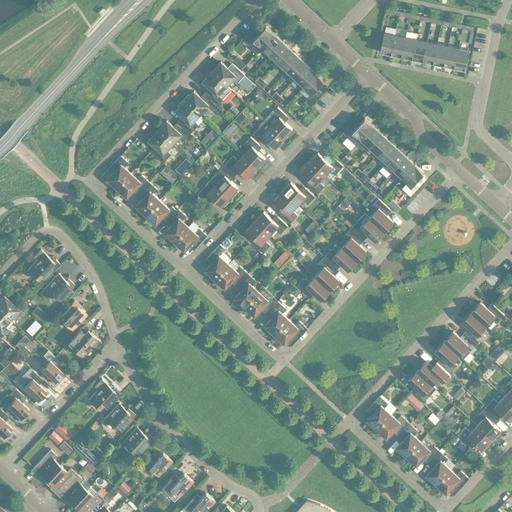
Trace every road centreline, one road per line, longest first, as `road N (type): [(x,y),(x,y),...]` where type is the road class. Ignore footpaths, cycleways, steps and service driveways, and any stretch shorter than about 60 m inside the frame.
road 1 (residential): [(511,435),(439,510),(346,421),(511,242)]
road 2 (residential): [(182,271),(281,363),(456,169)]
road 3 (residential): [(258,0),(87,182),(182,271)]
road 4 (residential): [(182,271),(365,74)]
road 5 (residential): [(258,511),(251,497),(175,441),(114,346)]
road 6 (residential): [(114,346),(80,252),(48,229),(0,281)]
road 7 (secondary): [(0,150),(141,0)]
road 8 (residential): [(511,165),(480,128),(479,111),(507,0)]
road 9 (residential): [(0,468),(114,346)]
road 10 (residential): [(456,169),(365,74)]
